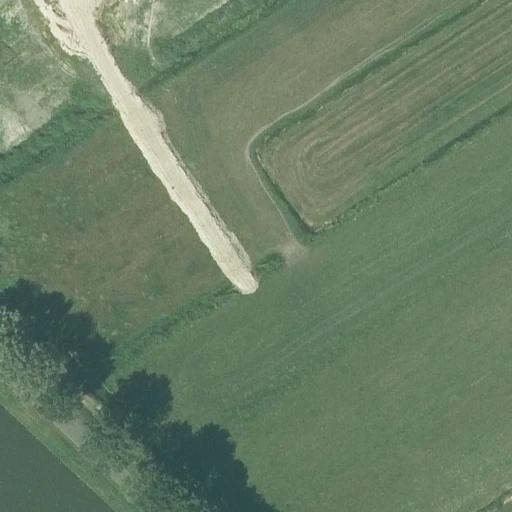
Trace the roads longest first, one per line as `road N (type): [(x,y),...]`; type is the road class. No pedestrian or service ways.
road 1 (track): [(253,293),(69,0)]
road 2 (unclassified): [(156,511),(0,366)]
